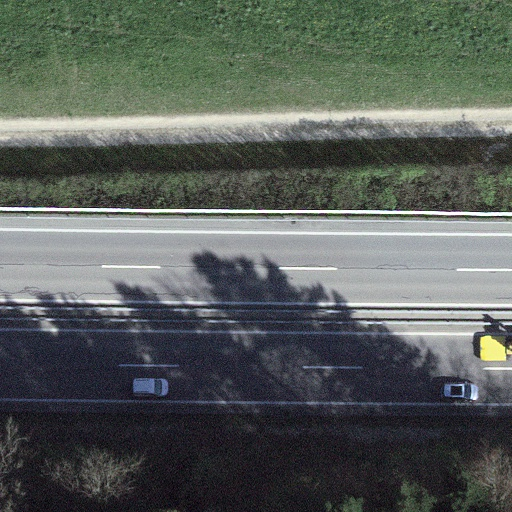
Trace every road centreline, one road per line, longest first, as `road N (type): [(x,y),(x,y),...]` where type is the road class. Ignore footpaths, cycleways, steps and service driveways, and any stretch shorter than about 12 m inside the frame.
road 1 (motorway): [(0,362),(511,370)]
road 2 (track): [(511,137),(0,144)]
road 3 (motorway): [(511,271),(0,265)]
